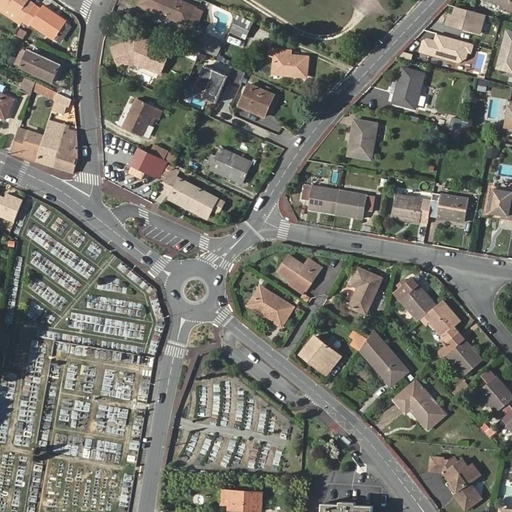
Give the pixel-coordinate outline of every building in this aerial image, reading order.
[(21,25),(23,21),(35,3),(30,0),(0,0),(0,4),(17,16),(14,21),(21,25)] [(182,1),(178,0),(141,0),(140,5),(158,13),(167,17),(188,26),(189,24),(196,27),(203,11),(182,1)] [(511,0),(483,0),(484,0),(500,5),(499,7),(511,10),(511,0)] [(35,3),(23,21),(30,26),(31,24),(54,40),(67,21),(43,5),(42,7),(35,3)] [(485,14),(455,6),(453,15),(448,14),(446,24),(458,27),(479,33),(485,14)] [(245,39),(252,22),(237,16),(232,26),(229,32),(245,39)] [(66,22),(60,32),(65,36),(71,26),(66,22)] [(456,34),(458,27),(446,24),(444,30),(456,34)] [(511,32),(507,31),(497,67),(511,71),(511,32)] [(423,41),(420,51),(458,62),(465,58),(467,51),(471,52),(473,44),(437,34),(435,41),(427,39),(423,41)] [(123,44),(110,45),(112,62),(124,60),(132,60),(140,63),(139,65),(159,74),(168,54),(148,46),(150,41),(136,35),(134,39),(131,47),(123,44)] [(209,35),(203,48),(217,54),(223,42),(209,35)] [(230,35),(228,41),(242,47),(244,41),(230,35)] [(134,39),(123,44),(131,47),(134,39)] [(23,49),(20,54),(26,57),(22,67),(53,81),(59,66),(23,49)] [(26,57),(20,54),(16,64),(22,67),(26,57)] [(274,74),(307,76),(308,57),(275,54),(274,74)] [(223,86),(227,76),(204,65),(195,86),(205,90),(203,97),(216,102),(221,91),(217,89),(219,85),(223,86)] [(415,108),(424,74),(402,68),(393,102),(415,108)] [(246,72),(238,69),(232,81),(240,85),(246,72)] [(36,84),(36,83),(25,77),(20,90),(31,95),(33,89),(36,84)] [(57,94),(36,84),(33,89),(49,96),(48,98),(55,100),(57,95),(57,94)] [(264,117),(269,107),(266,106),(271,94),(250,84),(240,106),(264,117)] [(195,86),(193,92),(203,97),(205,90),(195,86)] [(0,116),(5,119),(14,100),(0,93),(0,116)] [(71,99),(57,95),(55,100),(52,111),(57,112),(61,103),(69,105),(71,99)] [(137,98),(123,126),(141,135),(152,114),(161,119),(164,112),(137,98)] [(354,120),(349,155),(371,158),(377,123),(354,120)] [(44,137),(37,161),(54,166),(63,136),(65,130),(66,126),(49,121),(44,137)] [(19,128),(11,152),(37,161),(44,137),(19,128)] [(63,136),(54,166),(74,173),(79,156),(77,141),(63,136)] [(151,152),(164,159),(168,151),(154,144),(151,152)] [(486,157),(497,159),(499,146),(488,144),(486,157)] [(147,173),(159,178),(167,162),(139,149),(132,166),(133,166),(147,173)] [(251,163),(220,149),(211,168),(242,182),(251,163)] [(143,180),(147,173),(133,166),(130,174),(143,180)] [(170,199),(180,179),(169,173),(159,193),(170,199)] [(170,199),(207,218),(217,198),(180,179),(170,199)] [(309,209),(336,214),(340,190),(305,183),(302,199),(311,200),(309,209)] [(511,192),(492,188),(488,212),(511,216),(511,192)] [(340,190),(336,214),(363,218),(364,209),(373,212),(375,196),(340,190)] [(433,192),(432,200),(429,216),(464,222),(468,198),(442,193),(433,192)] [(429,216),(432,200),(398,194),(394,218),(419,223),(421,214),(429,216)] [(292,280),(307,290),(321,267),(309,259),(304,267),(289,257),(279,272),(292,280)] [(351,291),(344,305),(365,316),(381,281),(358,270),(349,289),(351,291)] [(418,321),(425,315),(436,305),(413,278),(408,282),(405,278),(397,285),(401,288),(395,293),(418,321)] [(46,297),(47,279),(36,279),(35,297),(46,297)] [(305,293),(307,290),(292,280),(290,284),(305,293)] [(266,315),(264,317),(281,328),(294,308),(262,288),(252,306),(266,315)] [(448,342),(459,332),(454,326),(460,321),(442,300),(436,305),(425,315),(421,318),(426,324),(430,321),(448,342)] [(250,308),(264,317),(266,315),(252,306),(250,308)] [(367,340),(354,331),(351,337),(355,339),(351,345),(360,351),(360,350),(367,340)] [(367,340),(360,350),(392,386),(408,372),(373,331),(367,340)] [(482,360),(459,332),(448,342),(436,352),(441,358),(447,354),(464,375),(482,360)] [(311,358),(328,372),(340,357),(316,336),(300,355),(309,362),(311,358)] [(325,375),(328,372),(311,358),(309,362),(325,375)] [(482,374),(486,379),(494,372),(490,368),(482,374)] [(480,392),(501,418),(511,408),(511,407),(508,402),(511,397),(511,394),(494,372),(486,379),(490,383),(480,392)] [(393,397),(406,412),(410,407),(428,428),(445,414),(415,378),(393,397)] [(107,418),(126,420),(127,409),(108,407),(107,418)] [(511,430),(511,408),(501,418),(511,430)] [(490,428),(485,422),(481,425),(486,431),(490,428)] [(490,436),(497,431),(492,425),(490,428),(486,431),(490,436)] [(322,452),(329,444),(321,437),(314,445),(322,452)] [(456,491),(453,493),(465,511),(482,500),(471,484),(478,479),(470,468),(464,461),(462,463),(456,466),(452,461),(445,460),(445,458),(430,456),(429,470),(442,471),(448,480),(456,491)] [(458,457),(452,461),(456,466),(462,463),(458,457)] [(474,466),(470,468),(478,479),(481,477),(474,466)] [(445,482),(453,493),(456,491),(448,480),(445,482)] [(230,504),(231,508),(261,510),(262,493),(224,491),(223,504),(230,504)] [(341,504),(324,503),(323,511),(372,511),(373,506),(357,505),(357,502),(341,501),(341,504)]
